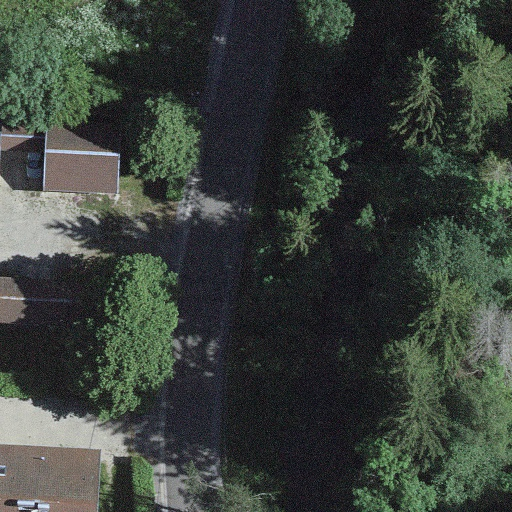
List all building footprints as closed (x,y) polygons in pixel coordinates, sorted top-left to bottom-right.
[(7,133),(6,154),(51,155),(52,134),(7,133)] [(51,155),(51,193),(115,195),(117,137),(52,134),(51,155)] [(52,288),(1,286),(0,323),(54,327),(57,289),(52,288)] [(102,291),(57,289),(54,327),(100,329),(102,291)] [(91,511),(93,467),(0,462),(0,511),(91,511)]
